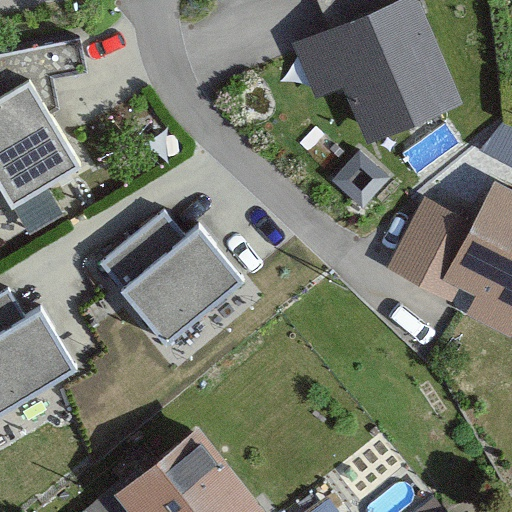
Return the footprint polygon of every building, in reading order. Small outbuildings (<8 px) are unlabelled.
[(460,89),(421,0),(334,0),(297,12),(308,71),(350,71),(370,122),(460,89)] [(85,141),(27,59),(0,74),(0,161),(15,183),(85,141)] [(511,319),(511,174),(490,161),(467,199),(418,170),(377,245),(511,319)] [(32,221),(63,201),(46,175),(15,195),(32,221)] [(244,261),(173,192),(96,251),(169,326),(244,261)] [(0,400),(76,345),(8,261),(0,266),(0,400)] [(251,511),(272,494),(202,411),(130,469),(160,511),(251,511)] [(486,511),(476,495),(454,511),(486,511)]
